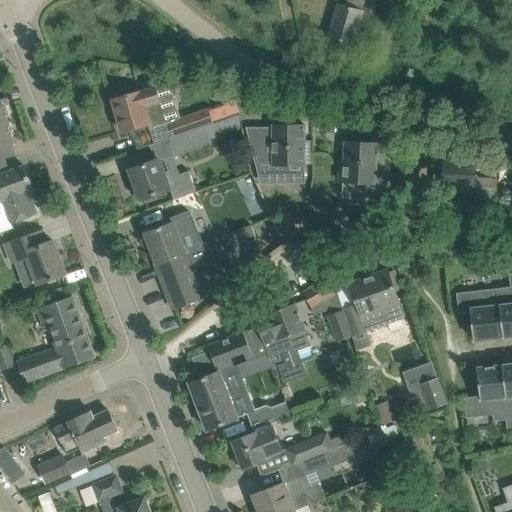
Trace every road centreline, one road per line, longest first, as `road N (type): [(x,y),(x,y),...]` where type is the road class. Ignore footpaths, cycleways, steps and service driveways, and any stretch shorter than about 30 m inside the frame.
road 1 (tertiary): [(146,359),(7,0)]
road 2 (unclassified): [(511,139),(266,64),(166,0)]
road 3 (track): [(146,359),(284,256),(368,218)]
road 4 (tertiary): [(205,511),(146,359)]
road 5 (residential): [(0,430),(146,359)]
